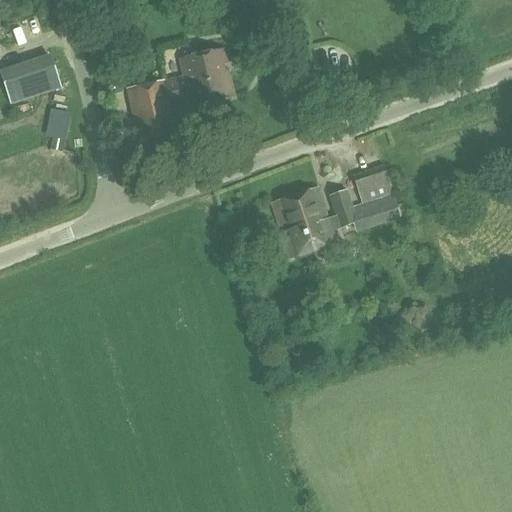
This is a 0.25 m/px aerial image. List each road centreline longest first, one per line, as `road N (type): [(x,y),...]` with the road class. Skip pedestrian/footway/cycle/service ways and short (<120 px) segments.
road 1 (unclassified): [(114,213),(511,66)]
road 2 (unclassified): [(114,213),(65,0)]
road 3 (unclassified): [(0,258),(114,213)]
